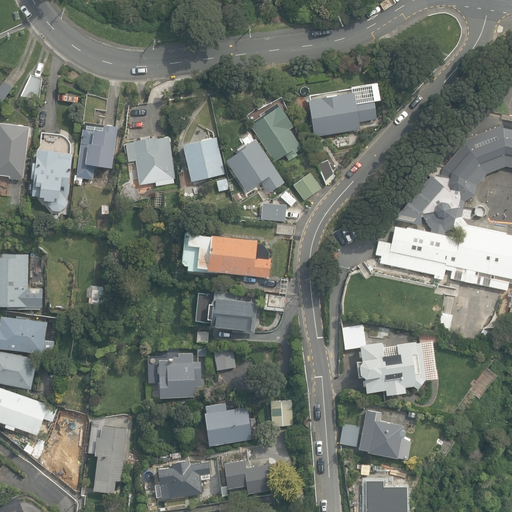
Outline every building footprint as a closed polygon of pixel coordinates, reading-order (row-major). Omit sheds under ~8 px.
[(32,75),(22,96),(40,98),(44,79),(32,75)] [(314,134),(359,126),(358,119),(377,116),(374,98),(380,97),(377,80),(351,85),(352,90),(308,97),(314,134)] [(0,87),(0,102),(1,104),(13,88),(5,81),(0,87)] [(251,125),(275,161),(286,154),(288,157),(302,148),(289,128),(293,126),(279,103),(262,114),(264,117),(251,125)] [(132,135),(151,134),(149,104),(130,105),(132,135)] [(23,178),(30,127),(0,122),(0,175),(11,177),(10,179),(14,180),(15,179),(22,180),(22,178),(23,178)] [(75,183),(82,184),(83,177),(93,179),(95,165),(112,168),(118,127),(85,122),(77,175),(76,175),(75,183)] [(511,283),(511,236),(505,235),(507,233),(468,225),(461,216),(465,201),(474,197),(477,185),(486,174),(505,167),(511,168),(511,129),(503,128),(503,126),(464,140),(464,143),(443,168),(441,177),(451,179),(450,184),(443,188),(449,196),(447,203),(440,202),(435,205),(429,204),(429,207),(423,205),(421,214),(429,227),(431,228),(430,233),(407,228),(407,229),(395,226),(391,243),(379,240),(376,254),(380,255),(380,263),(435,274),(434,278),(442,280),(444,269),(452,271),(450,278),(506,290),(508,283),(511,283)] [(53,209),(60,210),(66,206),(67,199),(68,199),(73,154),(71,153),(71,149),(71,144),(69,140),(66,137),(63,135),(42,132),(41,150),(38,149),(37,163),(33,162),(32,178),(35,178),(32,195),(44,197),(46,198),(50,198),(49,204),(53,209)] [(168,136),(126,143),(128,162),(133,161),(134,166),(136,165),(139,185),(155,182),(156,187),(174,184),(174,180),(175,180),(170,138),(168,136)] [(184,145),(192,181),(225,174),(217,138),(184,145)] [(262,180),(270,192),(284,182),(255,139),(241,149),(241,150),(227,160),(247,190),(262,180)] [(318,164),(326,185),(335,176),(328,159),(318,164)] [(294,184),(305,200),(322,188),(310,172),(294,184)] [(282,213),(296,224),(303,216),(289,204),(282,213)] [(277,233),(294,234),(295,225),(278,223),(277,233)] [(188,270),(270,278),(271,260),(268,259),(269,251),(262,244),(257,244),(257,240),(212,235),(212,237),(209,236),(209,233),(189,231),(185,233),(182,262),(185,266),(189,266),(188,270)] [(28,254),(3,253),(3,258),(0,258),(0,305),(22,306),(22,310),(40,310),(40,307),(42,307),(43,288),(28,288),(28,254)] [(232,331),(255,334),(258,302),(236,299),(237,292),(215,290),(214,294),(198,292),(195,320),(211,322),(210,326),(232,328),(232,331)] [(268,306),(284,308),(286,296),(270,294),(268,306)] [(0,347),(44,353),(44,352),(53,353),(55,341),(45,340),(48,322),(2,316),(0,328),(0,347)] [(363,378),(366,393),(385,390),(386,395),(406,393),(405,388),(415,386),(418,389),(423,381),(426,380),(421,343),(415,345),(414,341),(396,344),(397,353),(383,355),(382,342),(365,344),(363,326),(341,329),(343,351),(360,348),(362,361),(356,362),(357,377),(363,378)] [(476,340),(484,346),(492,334),(483,328),(476,340)] [(197,342),(209,342),(209,331),(197,331),(197,342)] [(214,351),(218,370),(237,367),(233,348),(214,351)] [(0,382),(31,389),(37,359),(0,351),(0,382)] [(195,362),(195,353),(178,353),(178,357),(173,357),(173,358),(170,358),(170,359),(148,359),(148,383),(160,382),(160,397),(195,396),(195,386),(202,386),(201,362),(195,362)] [(58,408),(0,386),(0,421),(5,423),(4,427),(13,430),(15,427),(38,435),(44,419),(53,422),(58,408)] [(272,401),(273,425),(293,424),(292,400),(272,401)] [(205,413),(210,444),(252,438),(252,437),(255,436),(258,433),(255,418),(249,418),(248,407),(227,410),(226,403),(206,405),(207,413),(205,413)] [(367,453),(408,460),(411,441),(410,440),(410,439),(405,436),(405,431),(403,428),(404,425),(386,422),(386,421),(380,420),(382,412),(366,409),(358,450),(368,451),(367,453)] [(339,444),(357,447),(361,426),(343,423),(339,444)] [(122,480),(128,428),(99,425),(99,432),(93,431),(91,453),(98,454),(94,489),(114,492),(116,480),(122,480)] [(27,443),(23,449),(30,454),(34,448),(27,443)] [(247,485),(248,493),(279,488),(275,463),(247,467),(246,459),(224,462),(228,488),(247,485)] [(162,500),(203,494),(201,481),(209,480),(209,475),(211,474),(209,461),(190,464),(190,460),(171,463),(172,466),(158,468),(159,470),(158,476),(158,479),(161,485),(155,486),(156,497),(162,496),(162,500)] [(398,511),(399,492),(384,492),(384,481),(367,481),(366,511),(398,511)]
